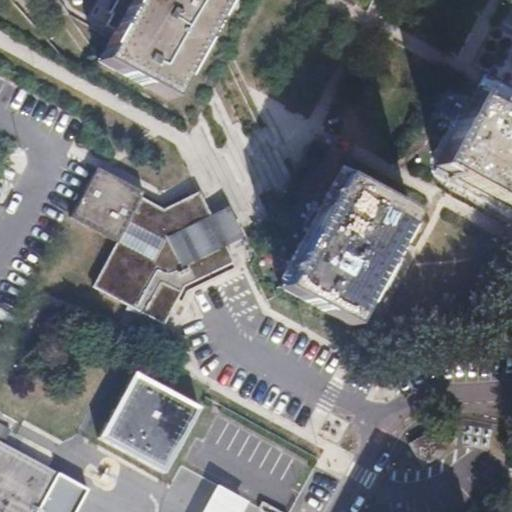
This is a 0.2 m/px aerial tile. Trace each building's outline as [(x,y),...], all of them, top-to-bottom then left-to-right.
[(219,0),(130,0),(98,61),(168,98),(191,54),(219,0)] [(511,117),(472,95),(434,164),(511,206),(511,117)] [(139,190),(94,166),(67,218),(112,242),(139,190)] [(408,213),(340,176),(281,287),(348,324),(408,213)] [(139,202),(93,291),(162,327),(181,290),(230,268),(197,196),(161,213),(139,202)] [(154,388),(127,374),(94,440),(160,476),(195,410),(168,396),(165,403),(151,395),(154,388)] [(168,396),(154,388),(151,395),(165,403),(168,396)] [(0,511),(37,511),(57,476),(0,445),(0,511)]
